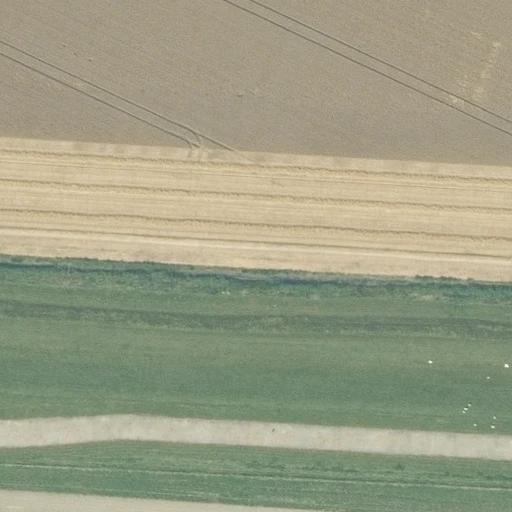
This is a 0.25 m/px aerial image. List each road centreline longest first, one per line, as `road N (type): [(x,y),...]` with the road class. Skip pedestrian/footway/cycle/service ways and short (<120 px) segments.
road 1 (track): [(0,330),(511,362),(511,318),(0,288)]
road 2 (track): [(0,453),(511,480)]
road 3 (track): [(511,419),(0,392)]
